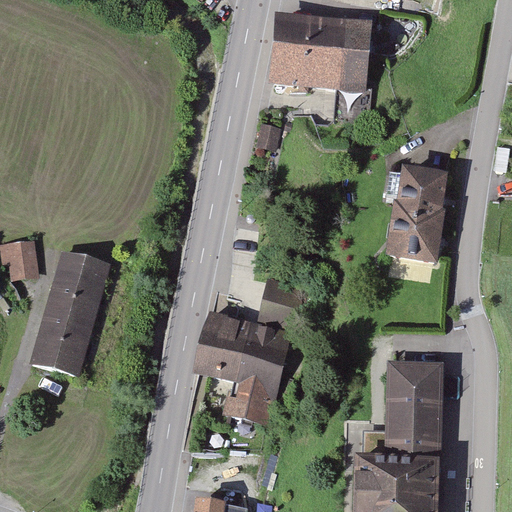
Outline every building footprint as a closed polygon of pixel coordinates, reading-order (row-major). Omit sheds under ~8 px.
[(373,26),(276,18),(269,90),(368,96),(373,26)] [(282,131),(262,127),(257,152),(277,156),(282,131)] [(395,205),(388,261),(439,268),(447,213),(444,212),(449,178),(403,171),(397,206),(395,205)] [(36,244),(0,246),(0,251),(2,268),(10,268),(12,283),(41,281),(36,244)] [(62,254),(31,366),(80,380),(112,268),(62,254)] [(209,316),(194,379),(240,389),(237,403),(229,401),(223,419),(269,430),(293,336),(298,338),(308,291),(268,281),(258,327),(209,316)] [(440,511),(445,367),(388,366),(385,461),(356,461),(354,511),(440,511)]
